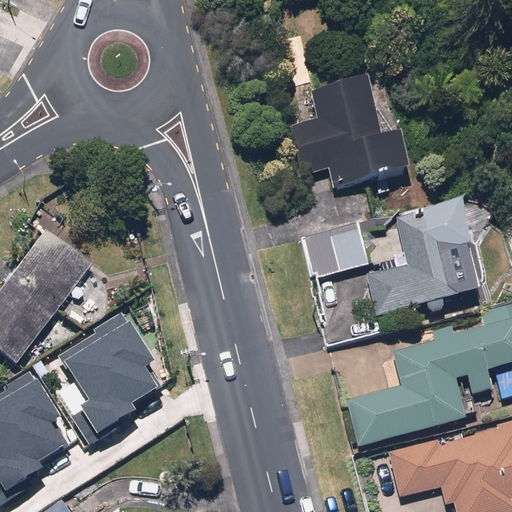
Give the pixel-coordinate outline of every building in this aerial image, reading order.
[(360,88),(298,102),(304,127),(285,131),(297,183),(323,177),(328,197),(403,181),(395,144),(374,149),(360,88)] [(403,275),(363,284),(372,325),(450,308),(440,262),(463,257),(453,213),(390,227),(394,242),(380,245),(384,265),(400,262),(403,275)] [(0,371),(4,374),(87,270),(42,234),(0,286),(0,371)] [(358,237),(321,245),(323,251),(308,254),(313,277),(328,274),(329,281),(366,272),(358,237)] [(429,350),(388,360),(396,393),(343,406),(355,454),(459,428),(449,388),(461,385),(466,403),(485,398),(482,383),(511,375),(511,309),(476,318),(481,338),(454,344),(451,333),(426,339),(429,350)] [(148,400),(104,328),(26,376),(70,448),(148,400)] [(0,491),(50,461),(5,389),(0,391),(0,491)] [(442,442),(385,458),(397,503),(435,492),(440,511),(449,509),(449,511),(511,511),(511,433),(511,432),(444,451),(442,442)]
